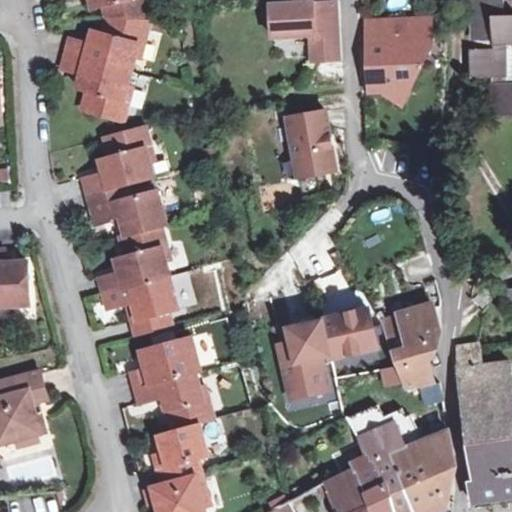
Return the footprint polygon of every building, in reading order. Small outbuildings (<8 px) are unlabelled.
[(130,87),(137,59),(142,44),(147,45),(153,21),(147,0),(68,0),(69,2),(77,0),(97,0),(100,9),(102,8),(105,20),(102,33),(101,32),(97,45),(90,43),(70,38),(62,70),(82,76),(89,78),(86,90),(88,90),(83,109),(126,120),(131,101),(126,99),(130,87)] [(90,0),(93,11),(100,9),(97,0),(90,0)] [(337,0),(291,0),(266,2),(269,40),(307,38),(309,64),(342,62),(337,0)] [(511,0),(471,0),(472,43),(511,42),(511,0)] [(433,17),(391,19),(393,46),(370,48),(372,92),(410,90),(424,64),(423,46),(435,45),(433,17)] [(93,30),(90,43),(97,45),(101,32),(93,30)] [(143,60),(147,45),(142,44),(137,59),(143,60)] [(472,78),(506,78),(505,49),(472,48),(472,78)] [(79,88),(86,90),(89,78),(82,76),(79,88)] [(486,115),(511,115),(511,83),(485,84),(486,115)] [(135,88),(130,87),(126,99),(131,101),(135,88)] [(328,112),(290,119),(301,178),(339,171),(328,112)] [(159,212),(164,211),(158,189),(129,197),(125,183),(156,174),(152,160),(149,147),(153,146),(147,125),(105,136),(110,156),(108,157),(112,170),(104,172),(84,177),(97,225),(112,221),(111,218),(120,216),(125,235),(121,237),(125,256),(128,269),(120,271),(120,273),(100,278),(109,309),(126,304),(126,302),(133,300),(138,317),(133,319),(137,335),(173,325),(169,311),(176,309),(172,294),(177,293),(167,258),(164,246),(169,244),(163,225),(159,212)] [(149,147),(152,160),(157,159),(153,146),(149,147)] [(112,170),(108,157),(100,159),(104,172),(112,170)] [(159,212),(163,225),(168,224),(164,211),(159,212)] [(164,246),(167,258),(172,257),(169,244),(164,246)] [(0,306),(31,305),(30,263),(8,263),(8,250),(0,250),(0,306)] [(128,269),(125,256),(116,258),(120,271),(128,269)] [(172,294),(176,309),(181,308),(177,293),(172,294)] [(288,412),(335,401),(327,362),(380,350),(370,305),(283,324),(287,340),(273,343),(288,412)] [(402,318),(383,322),(392,350),(396,362),(406,391),(433,385),(425,346),(441,343),(444,334),(436,306),(401,315),(402,318)] [(195,335),(190,336),(194,349),(198,348),(195,335)] [(463,340),(481,481),(473,482),(477,501),(511,496),(511,360),(487,361),(483,335),(463,340)] [(156,365),(147,367),(131,371),(140,403),(165,397),(174,430),(159,433),(164,450),(168,465),(161,467),(165,482),(145,487),(150,506),(158,504),(160,511),(206,511),(206,507),(197,477),(204,475),(203,470),(200,458),(211,456),(206,434),(202,435),(199,422),(203,421),(217,418),(212,397),(206,398),(203,386),(200,371),(204,370),(198,348),(194,349),(190,336),(151,346),(156,365)] [(142,349),(147,367),(156,365),(151,346),(142,349)] [(392,350),(370,356),(373,368),(396,362),(392,350)] [(0,435),(2,443),(15,440),(40,433),(43,433),(36,402),(49,399),(43,372),(0,383),(0,398),(0,399),(0,435)] [(209,385),(203,386),(206,398),(212,397),(209,385)] [(381,404),(349,418),(359,437),(386,425),(382,417),(386,415),(381,404)] [(416,511),(396,457),(437,438),(425,408),(404,417),(400,409),(386,415),(382,417),(386,425),(359,437),(371,460),(395,511),(416,511)] [(459,470),(450,432),(437,438),(396,457),(416,511),(429,511),(450,505),(440,476),(459,470)] [(42,443),(40,433),(15,440),(18,450),(42,443)] [(157,452),(161,467),(168,465),(164,450),(157,452)] [(395,511),(371,460),(354,468),(374,511),(395,511)] [(374,511),(354,468),(326,482),(339,511),(374,511)] [(212,506),(204,475),(197,477),(206,507),(212,506)] [(269,511),(316,511),(307,492),(269,511)]
